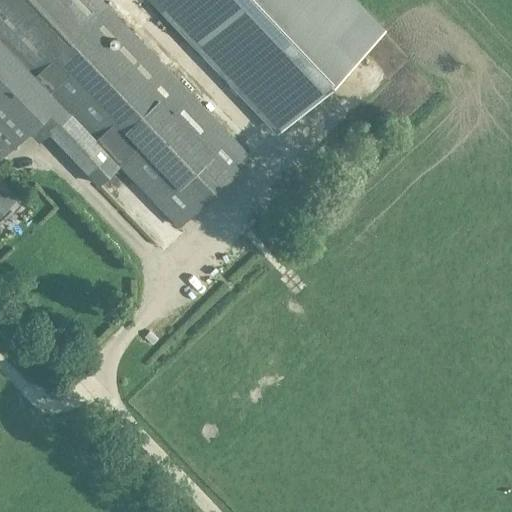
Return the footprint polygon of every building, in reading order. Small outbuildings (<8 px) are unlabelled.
[(0,0),(0,157),(38,122),(89,175),(110,155),(177,226),(250,157),(100,0),(0,0)] [(170,0),(163,8),(279,130),(381,33),(350,0),(170,0)] [(0,212),(14,199),(0,184),(0,212)] [(293,207),(286,198),(278,205),(285,213),(293,207)] [(282,218),(275,211),(268,218),(275,224),(282,218)] [(264,223),(256,230),(264,238),(271,230),(264,223)] [(210,292),(223,302),(229,294),(216,284),(210,292)]
